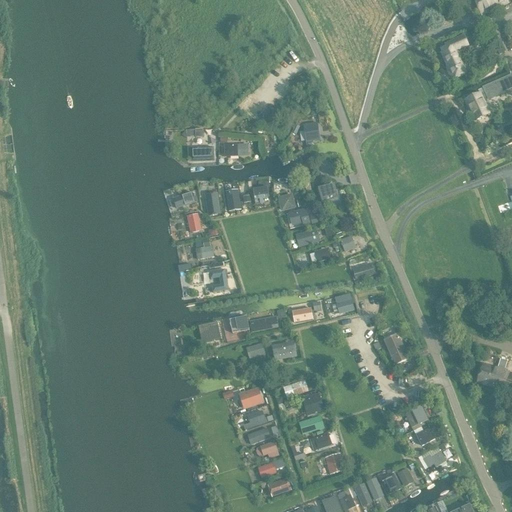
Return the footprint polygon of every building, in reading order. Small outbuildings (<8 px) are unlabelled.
[(509,0),(474,0),(481,16),(510,3),(509,0)] [(445,47),(441,49),(442,52),(441,53),(453,80),(455,79),(455,80),(465,75),(467,74),(457,51),(468,46),(464,35),(444,44),(445,47)] [(480,94),(467,100),(476,121),(489,115),(489,114),(491,113),(486,104),(485,105),(483,101),(488,98),(489,99),(511,88),(511,78),(511,76),(484,88),(486,92),(480,95),(480,94)] [(306,143),(320,140),(318,124),(304,126),(306,143)] [(239,155),(239,147),(224,147),(225,156),(239,155)] [(196,158),(215,158),(215,148),(196,148),(196,158)] [(256,188),(253,189),(256,205),(264,204),(263,199),(269,198),(267,186),(256,188)] [(320,190),(323,203),(337,200),(334,186),(320,190)] [(238,190),(226,191),(229,209),(241,207),(238,190)] [(193,192),(172,199),(176,211),(197,204),(197,203),(199,203),(196,195),(194,196),(193,192)] [(211,215),(221,214),(217,194),(208,195),(211,215)] [(296,209),(292,194),(278,198),(282,212),(296,209)] [(308,208),(305,201),(299,203),(301,210),(308,208)] [(302,213),(290,217),(292,225),(303,222),(304,226),(310,224),(306,210),(302,211),(302,213)] [(201,231),(198,214),(187,217),(191,233),(201,231)] [(328,229),(324,230),(327,239),(334,236),(334,235),(328,229)] [(317,232),(298,238),(301,248),(320,242),(317,232)] [(340,241),(345,253),(356,249),(351,237),(340,241)] [(214,258),(212,247),(211,247),(204,248),(200,249),(202,260),(214,258)] [(328,248),(314,252),(317,263),(331,259),(328,248)] [(372,264),(352,270),(356,281),(375,275),(372,264)] [(225,270),(210,273),(211,280),(220,279),(221,285),(212,287),(213,293),(229,291),(227,282),(225,270)] [(354,311),(351,300),(336,304),(339,315),(354,311)] [(313,320),(311,309),(293,312),(295,323),(313,320)] [(277,317),(249,322),(252,333),(279,328),(277,317)] [(232,334),(246,331),(243,318),(229,321),(232,334)] [(223,338),(221,330),(218,320),(200,324),(203,342),(223,338)] [(398,334),(384,340),(395,365),(409,360),(398,334)] [(293,344),(274,349),(277,359),(295,355),(293,344)] [(250,360),(264,355),(261,345),(247,349),(250,360)] [(198,355),(199,360),(200,361),(214,357),(212,351),(198,355)] [(483,364),(477,383),(511,394),(511,373),(505,371),(508,361),(500,359),(498,369),(483,364)] [(289,398),(294,396),(294,397),(309,392),(305,381),(291,386),(286,388),(289,398)] [(226,400),(234,397),(232,391),(225,394),(226,400)] [(240,397),(239,399),(239,401),(239,402),(240,405),(242,407),(243,408),(244,408),(245,408),(247,412),(257,409),(256,406),(263,404),(258,391),(241,397),(240,397)] [(308,417),(325,412),(320,395),(303,399),(308,417)] [(427,424),(427,425),(421,414),(418,408),(405,414),(411,429),(420,425),(422,427),(423,431),(429,428),(427,424)] [(268,423),(266,419),(265,419),(262,411),(248,416),(250,424),(244,426),(245,431),(258,426),(268,423)] [(323,429),(320,419),(302,425),(306,435),(323,429)] [(422,447),(436,440),(429,428),(416,436),(422,447)] [(248,436),(251,444),(269,438),(266,429),(248,436)] [(332,446),(329,435),(328,433),(314,438),(315,442),(311,443),(314,452),(332,446)] [(263,458),(264,457),(269,456),(270,460),(280,456),(275,442),(261,447),(261,448),(259,448),(258,449),(258,450),(257,451),(257,452),(257,453),(257,454),(258,455),(258,456),(259,456),(259,457),(260,457),(261,458),(262,458),(263,458)] [(436,469),(447,462),(442,453),(431,460),(430,458),(425,461),(429,468),(434,465),(436,469)] [(325,458),(330,476),(345,471),(340,454),(325,458)] [(258,469),(262,479),(277,474),(273,463),(258,469)] [(414,482),(408,469),(398,475),(404,487),(414,482)] [(272,497),(291,491),(287,479),(268,486),(272,497)] [(376,479),(368,483),(376,501),(384,497),(376,479)] [(399,490),(395,481),(385,486),(389,494),(399,490)] [(365,484),(356,488),(363,505),(373,501),(365,484)] [(356,507),(349,491),(338,495),(346,511),(356,507)] [(327,511),(341,511),(335,497),(323,502),(327,511)]
